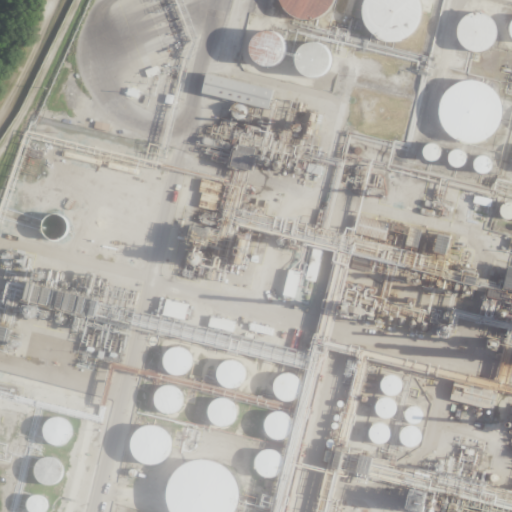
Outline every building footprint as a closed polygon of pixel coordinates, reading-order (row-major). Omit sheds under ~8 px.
[(280,0),(282,6),(286,14),(293,20),(301,24),(309,25),(318,24),(326,21),(332,15),(337,8),(340,0),(280,0)] [(370,0),(370,1),(367,9),(367,18),(369,26),(373,33),(380,39),(388,43),(396,45),(405,44),(413,40),(419,35),(424,28),(427,19),(427,11),(425,2),(423,0),(370,0)] [(467,27),(464,31),(462,36),(461,42),(462,47),(465,52),(469,56),(474,59),(479,60),(485,60),(490,58),(494,55),(498,50),(500,45),(500,39),(499,34),(496,29),(493,25),(488,22),(482,21),(477,22),(472,23),(467,27)] [(257,36),(253,40),(251,46),(251,51),(252,57),(255,62),(258,65),(263,68),(269,69),(274,69),(279,67),(284,64),(287,60),(289,54),(290,49),(289,43),(286,39),(282,35),(277,32),(272,31),(266,31),(261,33),(257,36)] [(303,47),(300,52),(298,57),(297,63),(298,68),(301,73),(305,77),(310,80),(315,81),(320,80),(326,79),(330,75),(334,71),(336,66),(336,60),(335,55),(332,50),(328,46),(324,43),(318,42),(313,42),(307,44),(303,47)] [(198,72),(266,88),(262,109),(193,93),(198,72)] [(444,92),(439,99),(436,108),(436,116),(438,125),(443,132),(449,138),(457,142),(465,143),(474,142),(482,139),(489,133),(494,126),(496,118),(497,109),(494,101),(490,93),(483,88),(476,84),(467,82),(459,83),(451,87),(444,92)] [(216,188),(231,192),(241,152),(200,142),(209,105),(281,123),(286,102),(314,109),(306,141),(321,144),(311,185),(269,175),(244,274),(197,262),(216,188)] [(426,151),(424,153),(423,156),(423,158),(424,161),(425,164),(427,166),(429,167),(432,168),(435,167),(438,166),(440,165),(442,163),(443,160),(443,157),(442,154),(441,152),(439,150),(436,149),(434,148),(431,148),(428,149),(426,151)] [(452,157),(450,159),(449,161),(449,164),(450,167),(451,169),(453,171),(455,173),(458,173),(461,173),(463,172),(466,171),(467,168),(468,166),(469,163),(468,160),(467,158),(465,156),(462,154),(460,154),(457,154),(454,155),(452,157)] [(475,162),(474,165),(473,167),(472,170),(473,173),(474,175),(476,177),(479,179),(481,179),(484,179),(487,178),(489,177),(491,174),(492,172),(492,169),(492,166),(490,164),(488,162),(486,160),(483,160),(480,160),(478,161),(475,162)] [(503,205),(501,207),(500,210),(500,213),(500,216),(502,218),(504,220),(506,221),(509,222),(511,222),(511,202),(508,203),(505,204),(503,205)] [(380,239),(350,231),(354,213),(385,222),(380,239)] [(65,243),(69,218),(49,215),(45,239),(65,243)] [(347,313),(352,293),(459,318),(466,287),(355,262),(359,243),(510,277),(511,272),(511,363),(489,358),(491,346),(347,313)] [(314,280),(302,277),(308,249),(320,252),(314,280)] [(6,256),(0,281),(0,359),(13,362),(24,315),(85,329),(78,355),(120,364),(138,287),(6,256)] [(283,268),(297,271),(292,296),(278,294),(283,268)] [(159,296),(182,302),(178,317),(155,312),(159,296)] [(206,315),(233,321),(231,332),(204,326),(206,315)] [(163,370),(163,365),(164,360),(166,356),(170,352),(175,350),(180,350),(186,351),(190,355),(193,359),(194,364),(194,369),(192,374),(189,378),(184,381),(179,382),(174,381),(169,379),(165,375),(163,370)] [(217,384),(216,379),(218,374),(220,369),(224,366),(229,364),(234,364),(239,365),(244,368),(247,373),(248,378),(248,383),(246,388),(242,392),(238,395),(233,396),(227,395),(223,392),(219,389),(217,384)] [(272,393),(272,388),(273,383),(275,378),(279,375),(284,373),(289,373),(294,374),(299,377),(302,382),(303,387),(303,392),(301,397),(297,401),(293,404),(288,405),(283,404),(278,401),(274,398),(272,393)] [(383,393),(383,390),(384,386),(386,383),(388,381),(391,380),(395,380),(399,381),(401,383),(404,386),(405,389),(404,393),(403,396),(401,399),(397,401),(394,401),(390,401),(387,399),(385,396),(383,393)] [(155,408),(154,403),(156,398),(158,393),(162,390),(167,388),(172,388),(177,389),(182,392),(185,397),(186,402),(186,407),(184,412),(180,416),(176,419),(171,420),(165,419),(161,416),(157,413),(155,408)] [(208,421),(207,416),(208,411),(211,406),(215,403),(219,401),(225,401),(230,402),(234,405),(237,410),(239,415),(239,420),(236,425),(233,429),(228,432),(223,433),(218,432),(213,429),(210,426),(208,421)] [(377,418),(377,415),(377,411),(379,408),(382,406),(385,405),(389,405),(392,406),(395,408),(397,411),(398,414),(398,418),(397,421),(394,424),(391,426),(387,426),(384,426),(381,424),(379,421),(377,418)] [(405,423),(404,420),(405,416),(407,413),(409,411),(413,410),(416,409),(420,410),(423,412),(425,415),(426,419),(425,422),(424,426),(422,429),(418,430),(415,431),(412,430),(408,429),(406,426),(405,423)] [(265,434),(265,429),(266,424),(268,420),(272,416),(277,414),(282,414),(288,416),(292,419),(295,423),(296,428),(296,433),(294,438),(291,442),(286,445),(281,446),(276,445),(271,443),(268,439),(265,434)] [(43,439),(42,434),(43,428),(46,424),(50,421),(55,419),(60,418),(65,420),(69,423),(72,427),(74,432),(74,438),(72,443),(68,447),(63,449),(58,450),(53,449),(49,447),(45,443),(43,439)] [(131,454),(130,447),(131,441),(135,435),(140,430),(146,428),(153,427),(160,429),(166,433),(170,439),(172,446),(172,453),(169,460),(164,465),(158,469),(151,470),(144,469),(138,466),(133,461),(131,454)] [(372,443),(371,439),(372,436),(374,433),(377,431),(380,429),(383,429),(387,430),(390,432),(392,435),(393,439),(393,442),(391,446),(389,448),(386,450),(382,451),(379,450),(376,449),(373,446),(372,443)] [(402,447),(402,444),(402,440),(404,437),(407,435),(410,434),(414,433),(417,434),(420,437),(422,439),(423,443),(423,447),(421,450),(419,453),(416,454),(412,455),(409,454),(406,453),(403,450),(402,447)] [(254,473),(254,468),(255,463),(257,458),(262,454),(267,452),(272,452),(278,454),(282,457),(285,461),(287,467),(287,472),(284,478),(281,482),(276,484),(270,485),(265,485),(260,482),(257,478),(254,473)] [(35,478),(34,473),(35,468),(38,464),(42,460),(47,458),(52,458),(57,459),(62,463),(65,467),(66,472),(66,477),(64,482),(60,486),(56,489),(50,490),(45,489),(41,487),(37,483),(35,478)] [(172,471),(167,480),(164,489),(164,499),(167,508),(169,511),(231,511),(234,503),(236,493),(234,484),(230,475),(224,467),(216,462),(207,458),(197,458),(187,460),(179,465),(172,471)] [(511,511),(419,511),(432,461),(511,481),(511,511)] [(28,511),(28,510),(29,507),(31,504),(33,502),(37,500),(40,500),(44,501),(47,503),(49,506),(50,510),(50,511),(28,511)]
